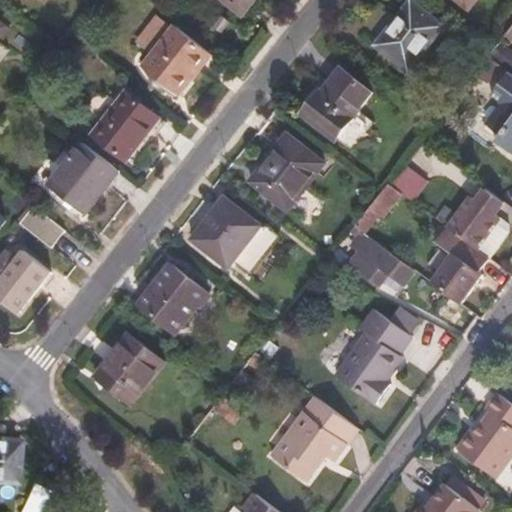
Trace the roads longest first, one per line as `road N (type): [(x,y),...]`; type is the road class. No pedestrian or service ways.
road 1 (residential): [(21,382),(324,0)]
road 2 (residential): [(511,304),(356,511)]
road 3 (residential): [(130,511),(21,382)]
